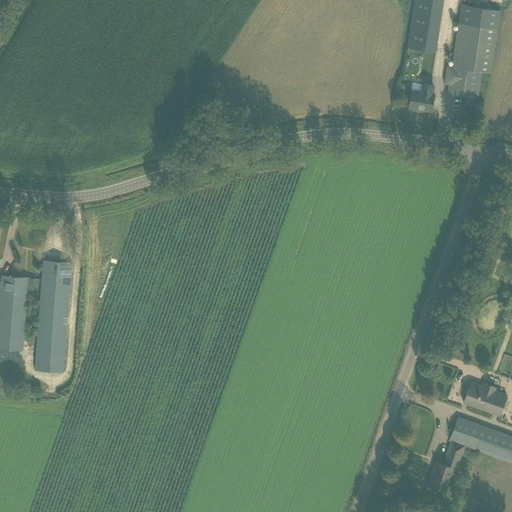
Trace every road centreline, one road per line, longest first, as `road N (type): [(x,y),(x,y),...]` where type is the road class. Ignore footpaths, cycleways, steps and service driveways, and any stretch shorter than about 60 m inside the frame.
road 1 (tertiary): [(0,195),(80,199),(325,136),(480,158)]
road 2 (unclassified): [(353,511),(480,158)]
